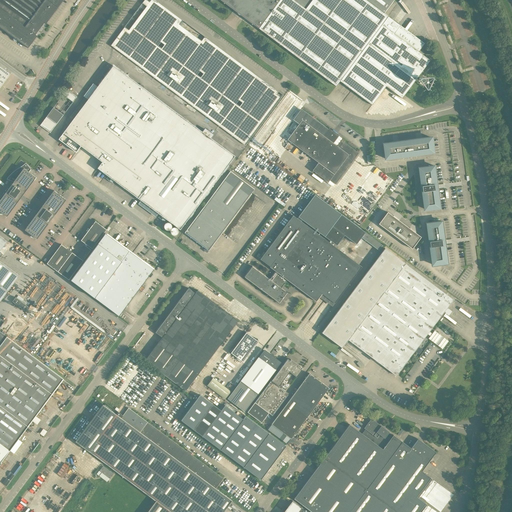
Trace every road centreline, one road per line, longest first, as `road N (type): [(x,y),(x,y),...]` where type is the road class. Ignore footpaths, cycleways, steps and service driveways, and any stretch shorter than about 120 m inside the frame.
road 1 (unclassified): [(476,426),(487,343),(487,229),(463,104)]
road 2 (unclassified): [(463,104),(378,126),(345,117),(188,0)]
road 3 (unclassified): [(0,509),(185,260)]
road 4 (unknown): [(369,125),(358,158),(330,193),(270,143),(305,89)]
road 5 (unclassified): [(185,260),(10,128)]
road 6 (unclassified): [(355,384),(185,260)]
road 7 (unknown): [(0,312),(27,273),(38,270),(129,335)]
road 8 (unclassified): [(259,511),(355,384)]
road 9 (unclassified): [(10,128),(90,0)]
road 10 (unclassified): [(476,426),(427,421),(355,384)]
road 11 (unknown): [(266,502),(164,429)]
